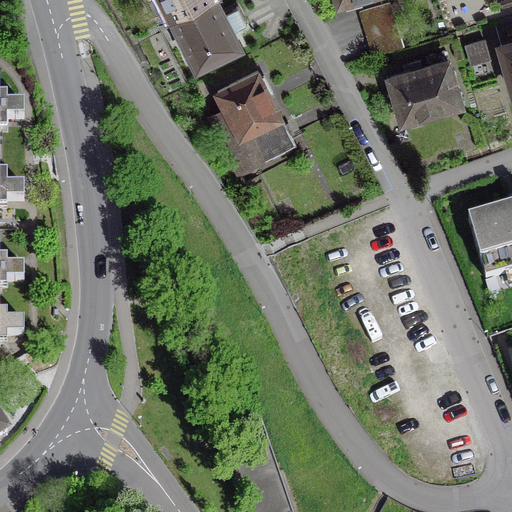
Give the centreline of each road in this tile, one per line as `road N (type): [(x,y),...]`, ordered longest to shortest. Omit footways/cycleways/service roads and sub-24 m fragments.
road 1 (residential): [(511,496),(420,502),(369,466),(228,221),(104,35),(67,0)]
road 2 (primary): [(511,239),(258,270),(0,268)]
road 3 (residential): [(72,402),(97,293),(89,186),(45,0)]
road 4 (residential): [(511,468),(403,200)]
road 5 (residential): [(403,200),(297,0)]
road 6 (residential): [(182,511),(72,402)]
